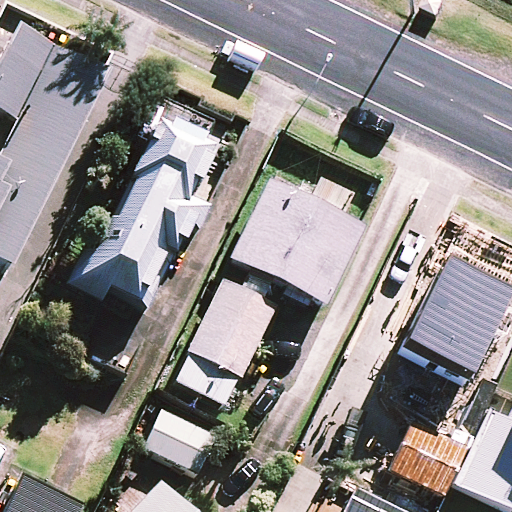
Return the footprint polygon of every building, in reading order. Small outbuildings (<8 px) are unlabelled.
[(102,79),(10,34),(0,54),(0,121),(12,128),(0,152),(0,271),(7,276),(102,79)] [(144,312),(185,229),(198,236),(209,214),(196,208),(221,157),(144,119),(131,146),(140,150),(87,257),(75,251),(59,283),(100,303),(105,293),(144,312)] [(296,201),(264,185),(225,264),(320,311),(359,232),(296,201)] [(511,291),(448,264),(417,336),(481,363),(511,291)] [(271,308),(219,285),(172,387),(224,411),(271,308)] [(469,448),(449,488),(496,511),(511,511),(511,419),(489,408),(469,448)] [(212,439),(159,414),(141,453),(193,477),(212,439)] [(449,488),(469,448),(407,417),(375,481),(437,511),(449,488)] [(76,511),(77,511),(19,483),(4,511),(76,511)] [(181,511),(154,486),(128,511),(181,511)] [(392,511),(361,496),(353,511),(392,511)]
